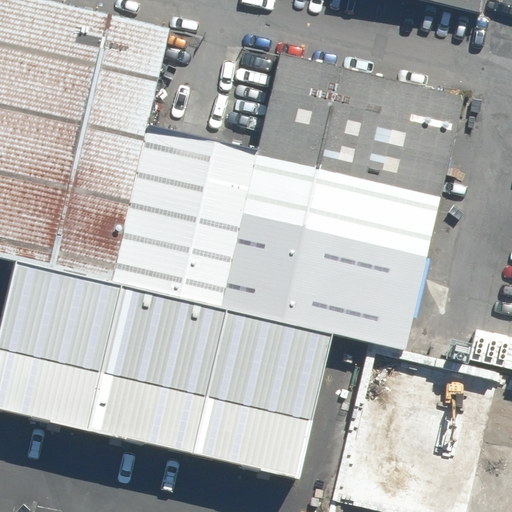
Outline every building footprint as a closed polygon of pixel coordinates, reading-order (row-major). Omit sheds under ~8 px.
[(0,0),(0,257),(28,263),(213,306),(249,154),(141,129),(163,31),(26,0),(0,0)] [(476,0),(406,0),(473,15),(476,0)] [(213,306),(343,337),(408,352),(466,104),(271,58),(249,154),(213,306)] [(511,255),(496,253),(488,291),(511,296),(511,255)] [(213,306),(28,263),(0,381),(0,410),(309,482),(343,337),(213,306)]
